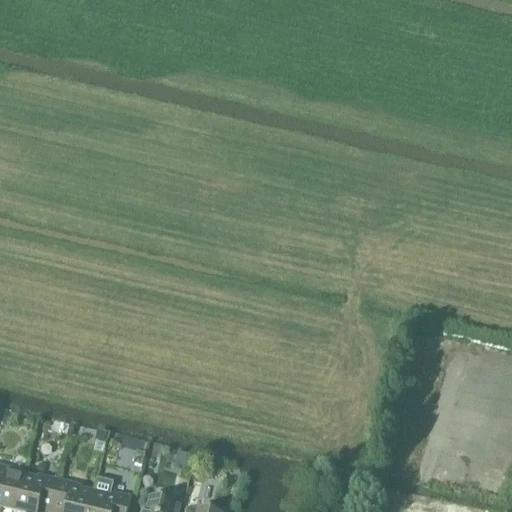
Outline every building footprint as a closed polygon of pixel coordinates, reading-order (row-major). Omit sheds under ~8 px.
[(14,511),(22,478),(10,475),(10,472),(0,469),(0,511),(14,511)] [(22,478),(14,511),(52,511),(59,483),(37,478),(36,481),(22,478)] [(90,511),(92,505),(94,495),(80,492),(81,488),(59,483),(52,511),(90,511)] [(92,505),(90,511),(128,511),(131,500),(109,495),(108,498),(94,495),(92,505)] [(447,511),(492,511),(493,506),(449,501),(447,511)] [(177,511),(178,509),(151,503),(148,511),(177,511)]
